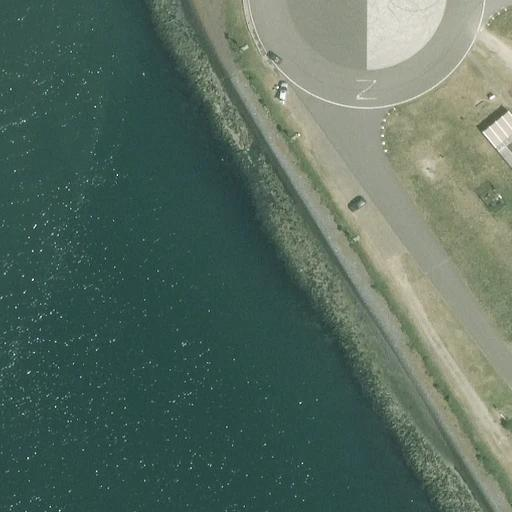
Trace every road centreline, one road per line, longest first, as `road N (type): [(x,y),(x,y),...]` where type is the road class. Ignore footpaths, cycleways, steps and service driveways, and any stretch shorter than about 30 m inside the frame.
road 1 (unclassified): [(355,89),(355,147),(511,368)]
road 2 (tertiary): [(355,89),(396,85),(433,65),(457,31),(465,0)]
road 3 (tertiary): [(267,0),(293,58),(355,89)]
